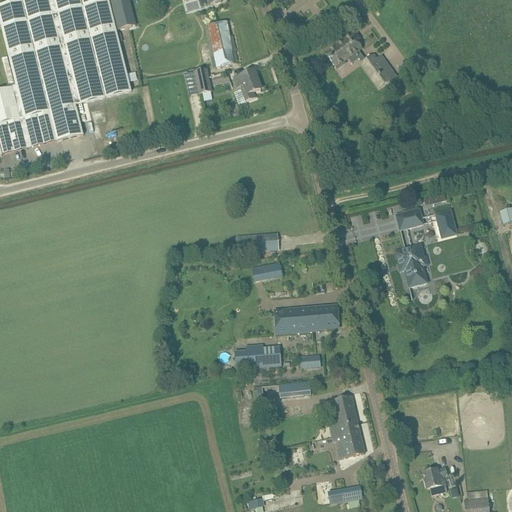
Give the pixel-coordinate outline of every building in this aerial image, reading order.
[(0,22),(1,28),(0,27),(0,156),(2,156),(1,154),(56,140),(57,143),(83,136),(76,106),(131,92),(108,0),(29,0),(0,7),(0,22)] [(124,0),(119,0),(109,3),(110,9),(116,31),(132,27),(124,0)] [(227,23),(218,25),(205,27),(212,69),(238,65),(233,37),(230,37),(227,23)] [(322,51),(335,70),(363,50),(358,42),(361,40),(354,30),(322,51)] [(359,66),(360,68),(378,92),(397,78),(381,56),(378,58),(375,54),(359,66)] [(207,70),(193,73),(198,95),(212,93),(207,70)] [(261,90),(254,71),(233,79),(237,88),(243,86),(244,89),(241,90),(245,102),(255,99),(253,93),(261,90)] [(228,77),(214,80),(215,86),(229,83),(228,77)] [(430,198),(423,200),(425,210),(433,208),(430,198)] [(511,209),(499,213),(503,226),(511,223),(511,209)] [(394,216),(399,233),(424,227),(419,210),(394,216)] [(435,215),(441,241),(457,237),(451,211),(435,215)] [(364,214),(350,216),(354,242),(370,239),(369,231),(376,230),(374,212),(364,213),(364,214)] [(238,254),(278,251),(277,235),(237,238),(238,254)] [(424,258),(421,246),(394,253),(399,272),(404,271),(409,289),(427,285),(420,259),(424,258)] [(252,270),(254,283),(282,277),(279,264),(252,270)] [(276,315),(278,331),(278,336),(321,333),(321,331),(338,329),(337,308),(276,312),(276,315)] [(263,346),(245,347),(247,370),(281,367),(279,348),(263,349),(263,346)] [(300,359),(301,369),(320,368),(319,357),(300,359)] [(309,383),(279,386),(280,399),(310,397),(309,383)] [(336,421),(329,423),(332,438),(340,436),(338,429),(357,424),(351,399),(332,403),(336,421)] [(340,436),(332,438),(333,443),(336,442),(338,450),(335,451),(337,460),(364,454),(357,424),(338,429),(340,436)] [(447,477),(445,469),(437,471),(436,471),(423,474),(427,490),(430,490),(431,497),(446,493),(443,478),(447,477)] [(459,489),(452,490),(453,498),(460,496),(459,489)] [(346,490),(328,494),(330,506),(348,503),(346,490)] [(467,501),(464,501),(464,511),(489,511),(487,490),(466,492),(467,501)] [(262,498),(247,501),(249,510),(264,506),(262,498)]
